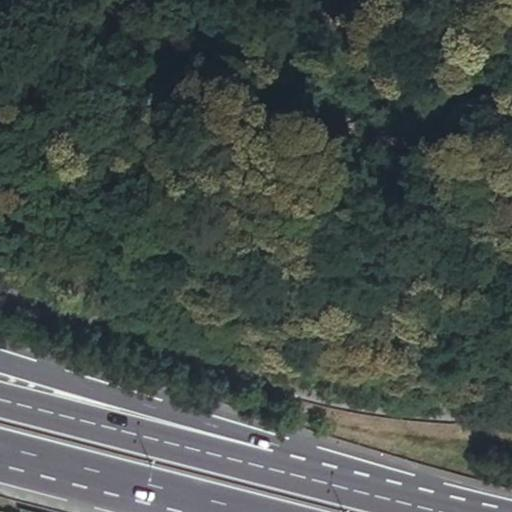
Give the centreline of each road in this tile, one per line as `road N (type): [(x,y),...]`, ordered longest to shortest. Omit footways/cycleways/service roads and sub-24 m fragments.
road 1 (trunk): [(511,511),(0,363)]
road 2 (unclassified): [(0,289),(94,328),(383,409),(511,401)]
road 3 (trunk): [(437,511),(0,400)]
road 4 (trunk): [(0,451),(232,511)]
road 5 (trunk): [(0,480),(187,511)]
